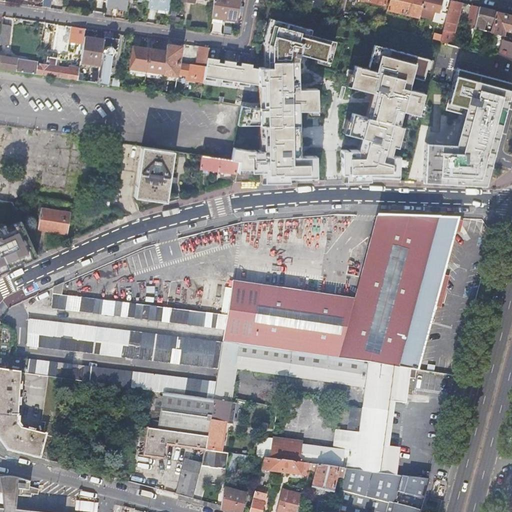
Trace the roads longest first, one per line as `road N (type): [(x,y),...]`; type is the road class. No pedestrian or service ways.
road 1 (unclassified): [(511,201),(255,203),(167,219),(0,294)]
road 2 (residential): [(0,7),(238,43),(252,0)]
road 3 (primary): [(511,281),(451,511)]
road 4 (unknown): [(255,203),(261,168),(249,73),(262,59),(279,58),(295,82),(290,97),(268,106)]
road 5 (residential): [(0,462),(189,511)]
